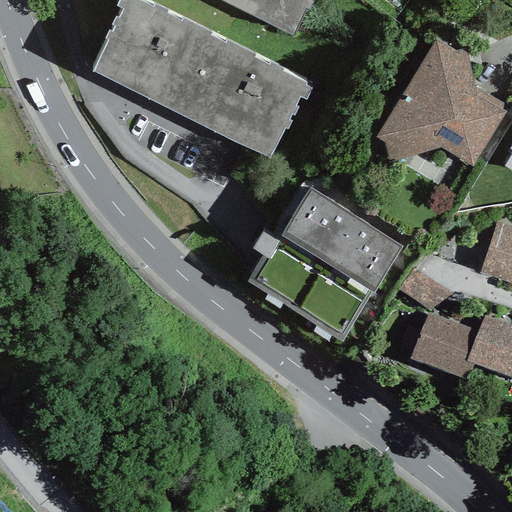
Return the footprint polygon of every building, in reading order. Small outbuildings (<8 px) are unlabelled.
[(107,41),(92,72),(269,158),(284,128),(287,130),(291,121),(289,120),(291,115),(294,116),(298,107),(295,106),(300,96),(306,100),(311,89),(305,86),(306,84),(282,72),(283,70),(270,62),(268,65),(254,58),(255,55),(227,41),(225,43),(210,36),(212,33),(183,19),(181,22),(166,14),(168,11),(154,5),(152,7),(138,0),(119,0),(117,6),(123,10),(119,18),(116,17),(112,25),(114,27),(112,32),(109,31),(104,39),(107,41)] [(221,0),(289,33),(305,0),(221,0)] [(455,51),(435,39),(376,137),(384,142),(390,162),(441,147),(471,166),(506,112),(501,110),(505,104),(474,86),(465,49),(455,51)] [(511,151),(511,153),(503,166),(511,171),(511,144),(509,149),(511,151)] [(374,293),(401,247),(310,188),(281,236),(278,234),(275,240),(263,232),(252,248),(264,256),(248,282),(341,341),(372,293),(374,293)] [(480,273),(511,283),(511,226),(498,221),(480,273)] [(452,294),(412,268),(398,290),(428,309),(452,294)] [(466,361),(478,332),(428,312),(410,359),(465,380),(471,363),(466,361)] [(466,361),(471,363),(511,378),(511,326),(484,316),(478,332),(466,361)]
